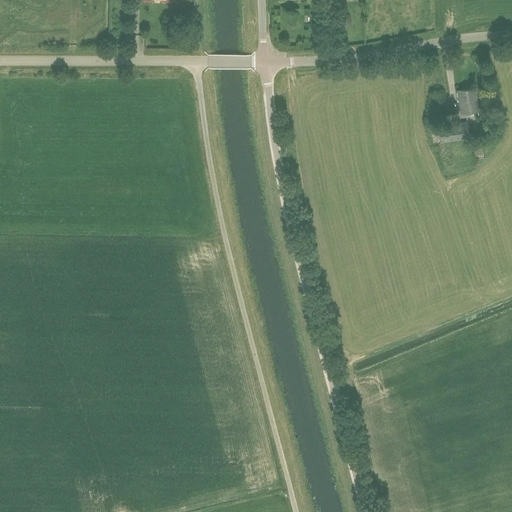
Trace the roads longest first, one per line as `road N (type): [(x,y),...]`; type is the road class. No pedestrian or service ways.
road 1 (unclassified): [(295,511),(225,240),(195,61)]
road 2 (unclassified): [(366,511),(274,162),(265,62)]
road 3 (unclassified): [(511,36),(351,59),(265,62)]
road 4 (unclassified): [(0,61),(195,61)]
